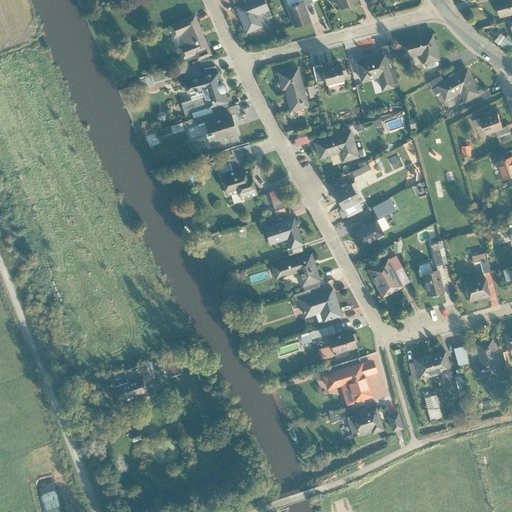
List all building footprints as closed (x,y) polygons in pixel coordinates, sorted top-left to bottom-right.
[(268,0),(250,0),(234,7),(246,34),(263,27),(258,16),(273,10),(268,0)] [(358,0),(335,0),(338,9),(359,1),(358,0)] [(511,0),(501,0),(496,1),(501,19),(511,16),(511,0)] [(304,2),(287,8),(294,28),(311,22),(304,2)] [(196,15),(168,26),(173,38),(181,35),(184,44),(177,47),(182,59),(195,54),(198,61),(212,55),(196,15)] [(435,34),(398,44),(402,60),(421,56),(423,65),(441,60),(435,34)] [(385,55),(355,64),(361,83),(378,79),(382,92),(394,89),(385,55)] [(345,82),(341,64),(322,68),(326,86),(345,82)] [(300,68),(278,73),(282,90),(285,90),(290,112),(309,108),(300,68)] [(482,94),(470,69),(438,85),(446,101),(461,93),(466,102),(482,94)] [(220,71),(183,81),(186,92),(207,86),(211,100),(205,101),(207,108),(228,103),(220,71)] [(498,111),(481,117),(487,134),(504,128),(498,111)] [(233,113),(204,121),(210,145),(240,137),(233,113)] [(383,123),(387,134),(406,127),(403,117),(383,123)] [(413,129),(420,128),(418,117),(411,118),(413,129)] [(298,145),(313,141),(310,129),(300,132),(301,137),(296,138),(298,145)] [(352,131),(314,142),(319,159),(339,154),(342,163),(360,158),(352,131)] [(233,165),(255,160),(251,144),(230,149),(233,165)] [(464,145),(464,154),(472,154),(472,145),(464,145)] [(511,157),(498,162),(504,180),(511,177),(511,157)] [(246,174),(244,166),(220,173),(227,196),(237,193),(238,196),(258,191),(252,172),(246,174)] [(353,184),(335,189),(341,209),(358,204),(353,184)] [(271,191),(277,210),(288,206),(283,187),(271,191)] [(389,205),(377,210),(381,220),(394,215),(389,205)] [(295,217),(264,227),(270,245),(287,240),(290,249),(304,245),(295,217)] [(378,221),(353,229),(359,248),(384,241),(378,221)] [(437,265),(449,263),(446,240),(434,241),(437,265)] [(488,252),(475,254),(477,264),(482,263),(484,272),(486,271),(484,259),(489,258),(488,252)] [(312,254),(272,267),(276,280),(297,274),(301,288),(321,282),(312,254)] [(393,261),(370,267),(379,298),(401,292),(393,261)] [(439,271),(419,277),(425,298),(445,292),(439,271)] [(486,277),(464,284),(469,303),(491,297),(486,277)] [(334,289),(299,300),(305,319),(320,314),(323,323),(343,317),(334,289)] [(351,329),(328,336),(333,354),(357,348),(351,329)] [(494,339),(476,344),(481,364),(475,365),(478,378),(485,376),(486,382),(504,378),(494,339)] [(464,347),(453,350),(460,375),(471,373),(464,347)] [(446,351),(413,360),(419,382),(452,374),(446,351)] [(374,360),(323,375),(327,390),(341,386),(347,405),(374,397),(369,377),(378,375),(374,360)] [(147,364),(124,372),(127,382),(142,377),(150,375),(147,364)] [(127,382),(114,387),(120,404),(148,394),(142,377),(127,382)] [(428,395),(430,416),(443,415),(440,393),(428,395)] [(378,407),(354,414),(359,433),(371,430),(373,434),(384,431),(378,407)] [(395,431),(407,427),(401,410),(390,414),(395,431)]
